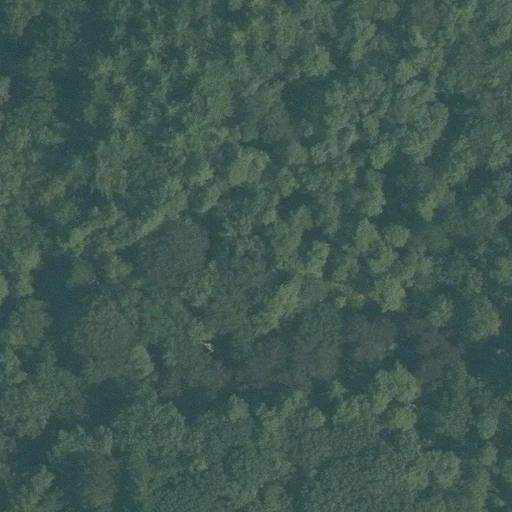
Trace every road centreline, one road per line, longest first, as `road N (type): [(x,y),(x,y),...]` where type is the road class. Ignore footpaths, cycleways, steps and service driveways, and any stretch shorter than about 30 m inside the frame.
road 1 (track): [(511,219),(400,321),(0,438)]
road 2 (track): [(511,209),(396,0)]
road 3 (track): [(477,511),(511,278)]
road 4 (track): [(53,0),(36,73),(0,135)]
